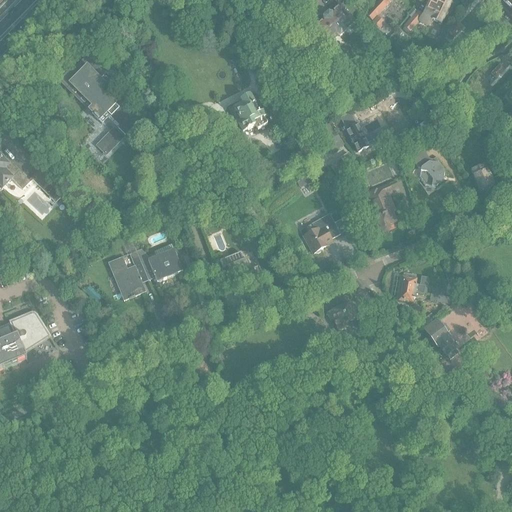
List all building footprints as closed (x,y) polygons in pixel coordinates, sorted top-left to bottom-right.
[(374,22),(392,0),(380,0),(367,16),(374,22)] [(410,32),(419,22),(433,29),(435,24),(442,27),(452,5),(440,0),(434,0),(434,1),(432,0),(423,16),(418,12),(404,27),(410,32)] [(500,14),(504,10),(511,1),(511,0),(491,0),(488,4),(487,5),(487,7),(488,9),(489,11),(491,11),(493,12),(494,11),(496,10),(500,14)] [(337,36),(340,37),(346,32),(345,29),(354,21),(341,6),(332,14),(331,14),(328,17),(326,15),(323,18),(324,21),(315,29),(328,44),(337,36)] [(454,39),(463,30),(464,29),(457,23),(448,33),(454,39)] [(141,125),(108,90),(100,81),(107,74),(99,67),(101,65),(90,54),(72,72),(71,70),(59,81),(99,121),(106,113),(120,127),(118,129),(126,136),(135,127),(137,129),(141,125)] [(497,80),(498,79),(504,71),(499,66),(492,75),(497,80)] [(260,115),(256,106),(258,105),(258,103),(256,98),(253,98),(252,98),(251,97),(241,102),(243,106),(235,110),(241,123),(238,125),(243,134),(257,127),(259,131),(267,127),(264,120),(267,118),(264,113),(260,115)] [(350,122),(353,120),(350,114),(341,119),(346,130),(352,127),(350,122)] [(318,133),(319,134),(332,154),(344,146),(331,125),(318,133)] [(358,154),(382,142),(378,134),(365,141),(358,125),(346,131),(358,154)] [(458,127),(448,131),(449,134),(439,138),(442,146),(462,138),(458,127)] [(114,130),(97,147),(106,156),(123,139),(114,130)] [(440,166),(430,164),(430,161),(425,153),(421,152),(414,157),(413,161),(418,169),(422,169),(421,172),(422,173),(420,179),(426,187),(432,188),(436,189),(443,183),(445,173),(440,166)] [(349,154),(330,167),(337,177),(356,165),(349,154)] [(0,186),(3,189),(13,180),(23,191),(31,183),(11,163),(9,165),(0,156),(0,186)] [(53,165),(48,169),(57,178),(61,174),(53,165)] [(474,177),(480,193),(495,187),(489,171),(474,177)] [(54,179),(43,190),(56,203),(67,192),(54,179)] [(367,195),(379,226),(380,230),(383,232),(385,233),(387,233),(389,232),(390,230),(391,229),(390,226),(397,223),(393,213),(396,212),(390,196),(393,194),(390,185),(379,190),(379,191),(367,195)] [(157,190),(143,197),(147,205),(161,198),(157,190)] [(201,197),(191,201),(195,213),(206,209),(201,197)] [(208,209),(211,218),(224,213),(221,204),(208,209)] [(306,230),(309,235),(304,237),(314,255),(329,247),(329,246),(333,244),(331,241),(341,235),(330,216),(306,230)] [(136,250),(134,246),(129,233),(120,236),(127,254),(130,253),(135,268),(128,271),(123,259),(109,265),(125,302),(146,293),(143,285),(149,282),(137,253),(136,250)] [(149,262),(145,250),(142,243),(134,246),(136,250),(137,253),(149,282),(156,279),(158,284),(184,273),(175,251),(149,262)] [(247,260),(244,261),(241,254),(220,263),(223,270),(227,268),(232,279),(234,278),(238,288),(263,277),(259,267),(253,269),(253,270),(251,271),(247,260)] [(448,283),(455,280),(447,261),(441,264),(448,283)] [(401,291),(419,294),(420,287),(416,287),(417,281),(416,281),(416,279),(405,277),(404,279),(403,279),(401,291)] [(443,298),(444,292),(433,290),(432,296),(443,298)] [(419,294),(401,291),(399,302),(413,305),(415,293),(419,294)] [(442,308),(443,298),(432,296),(430,306),(442,308)] [(348,323),(357,319),(351,305),(328,315),(331,322),(334,321),(339,333),(348,329),(347,325),(349,325),(348,323)] [(0,370),(26,360),(24,354),(50,338),(36,316),(36,315),(35,314),(34,314),(32,314),(10,324),(11,325),(9,325),(0,328),(0,370)] [(390,330),(385,318),(378,321),(383,333),(390,330)] [(381,333),(376,322),(370,325),(375,336),(381,333)] [(450,340),(438,323),(426,332),(438,349),(440,348),(447,358),(456,351),(449,341),(450,340)] [(396,344),(391,333),(385,336),(390,347),(396,344)] [(378,373),(390,368),(386,356),(374,361),(378,373)] [(463,379),(456,370),(448,377),(454,386),(463,379)] [(371,455),(363,462),(368,469),(377,462),(371,455)]
